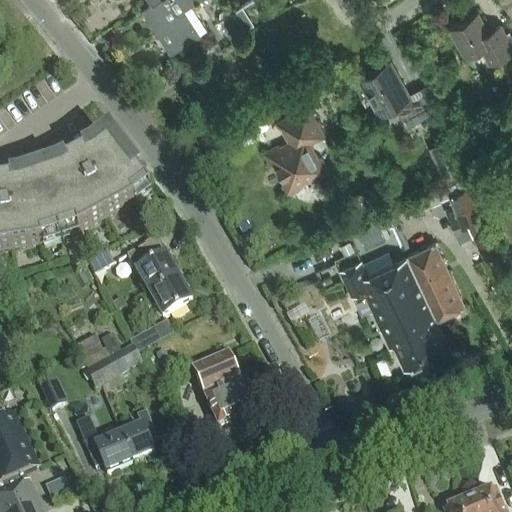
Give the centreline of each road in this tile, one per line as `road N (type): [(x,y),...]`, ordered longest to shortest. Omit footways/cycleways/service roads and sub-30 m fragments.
road 1 (residential): [(339,468),(187,201),(96,81)]
road 2 (residential): [(339,468),(511,398)]
